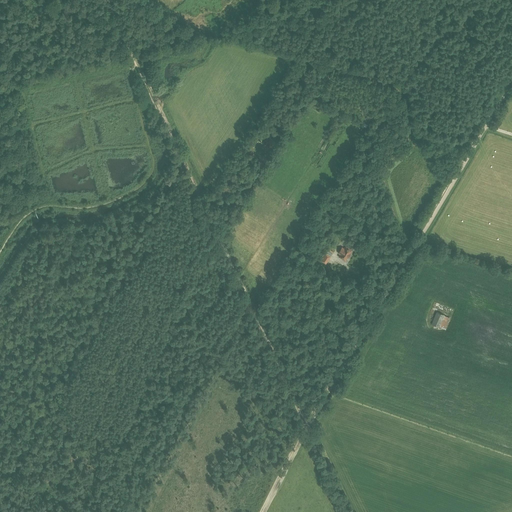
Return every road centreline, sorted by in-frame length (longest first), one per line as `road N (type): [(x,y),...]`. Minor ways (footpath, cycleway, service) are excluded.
road 1 (track): [(511,81),(307,426)]
road 2 (track): [(306,422),(178,150)]
road 3 (track): [(19,82),(205,41),(217,30)]
